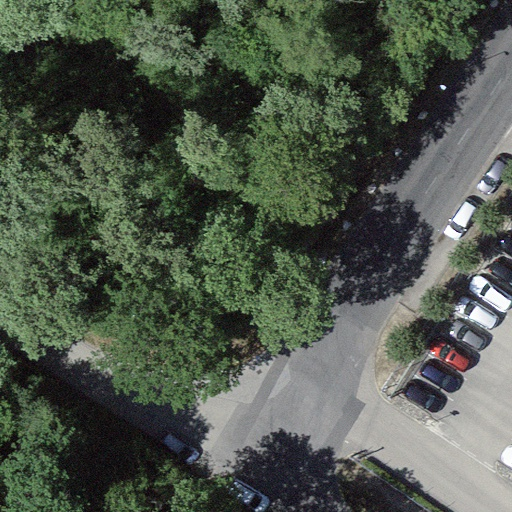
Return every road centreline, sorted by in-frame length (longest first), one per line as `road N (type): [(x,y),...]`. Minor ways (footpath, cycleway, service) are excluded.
road 1 (tertiary): [(249,464),(511,58)]
road 2 (unclassified): [(0,313),(249,464)]
